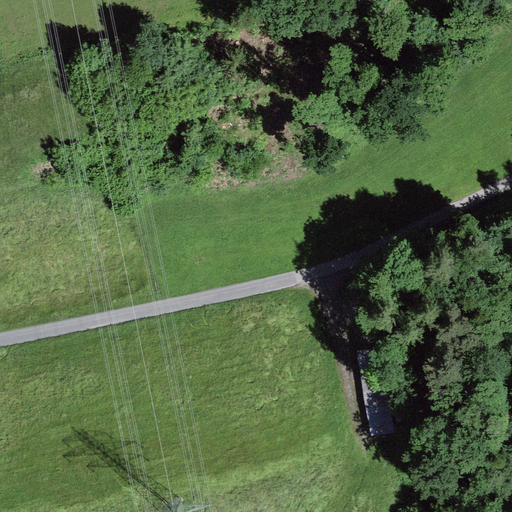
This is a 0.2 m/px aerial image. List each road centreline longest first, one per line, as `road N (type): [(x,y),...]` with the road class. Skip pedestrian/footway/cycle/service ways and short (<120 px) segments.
road 1 (track): [(0,340),(319,273),(511,182)]
road 2 (track): [(319,273),(365,440)]
